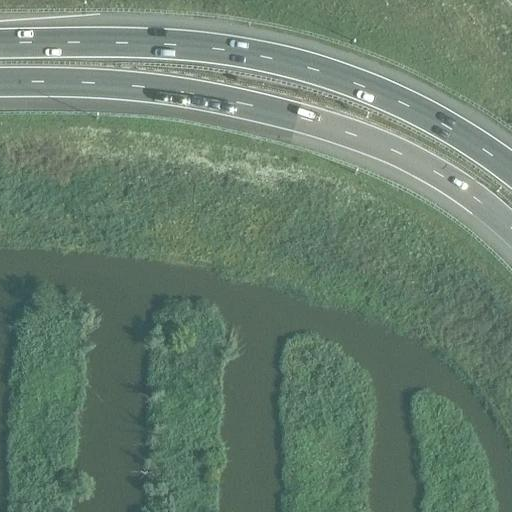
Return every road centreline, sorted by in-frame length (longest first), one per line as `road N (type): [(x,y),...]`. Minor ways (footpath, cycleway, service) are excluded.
road 1 (motorway): [(0,83),(131,88),(317,130),(411,168),(511,238)]
road 2 (motorway): [(511,169),(439,122),(287,62),(119,42),(0,44)]
